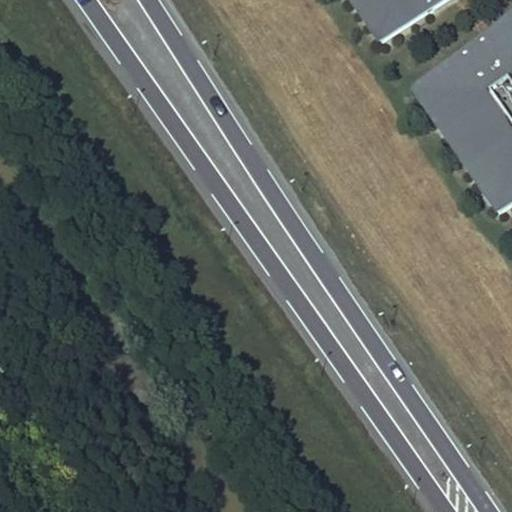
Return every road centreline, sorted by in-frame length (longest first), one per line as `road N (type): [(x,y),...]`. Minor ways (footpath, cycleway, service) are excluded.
road 1 (primary): [(85,0),(447,511)]
road 2 (primary): [(489,511),(150,0)]
